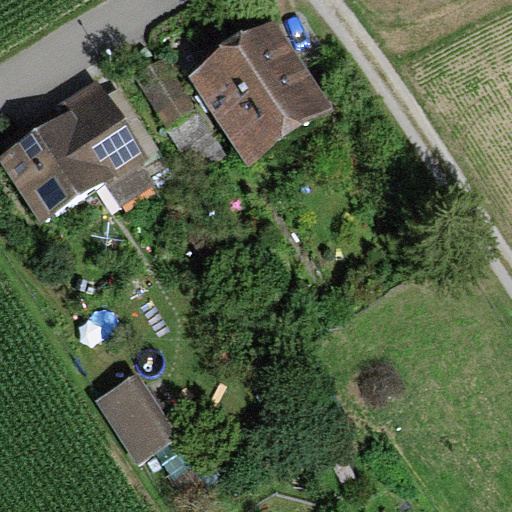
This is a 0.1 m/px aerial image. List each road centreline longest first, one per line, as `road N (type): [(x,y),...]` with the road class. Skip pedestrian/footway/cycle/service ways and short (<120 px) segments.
road 1 (track): [(511,274),(321,0)]
road 2 (residential): [(0,86),(136,0)]
